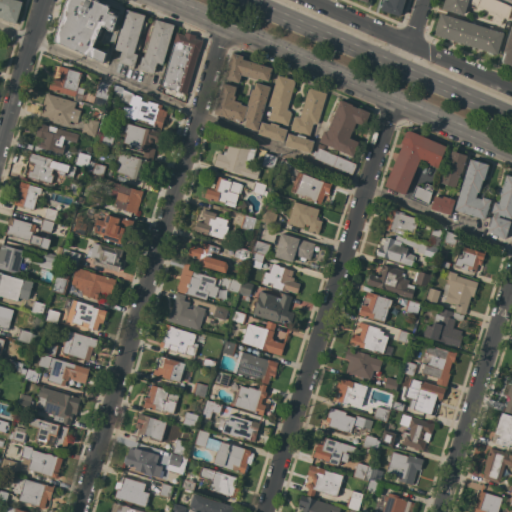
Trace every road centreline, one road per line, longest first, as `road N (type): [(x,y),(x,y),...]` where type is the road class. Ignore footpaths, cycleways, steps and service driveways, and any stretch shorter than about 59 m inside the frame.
road 1 (residential): [(223,28),(78,511)]
road 2 (residential): [(392,101),(267,511)]
road 3 (primary): [(223,28),(511,151)]
road 4 (primary): [(511,115),(247,0)]
road 5 (residential): [(511,268),(439,511)]
road 6 (residential): [(511,90),(303,0)]
road 7 (residential): [(43,0),(0,144)]
